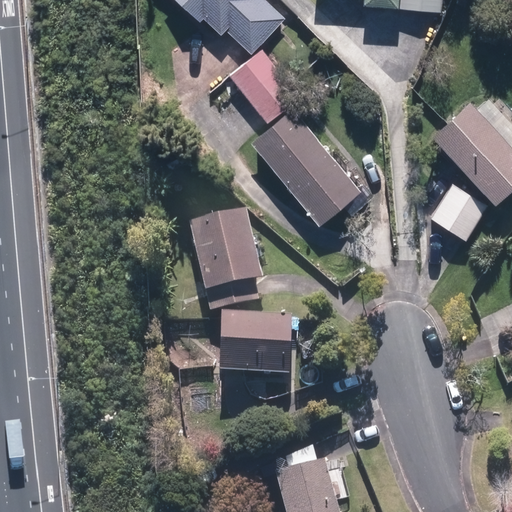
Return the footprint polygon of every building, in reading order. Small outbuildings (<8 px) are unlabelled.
[(269,0),(180,0),(203,22),(207,18),(222,33),(228,26),(254,52),(287,18),(269,0)] [(361,0),(362,3),(397,5),(397,6),(443,9),(443,0),(361,0)] [(302,94),(263,47),(230,74),(269,122),(302,94)] [(511,191),(511,145),(472,100),(435,132),(498,204),(511,191)] [(362,190),(294,107),(253,141),(321,224),(362,190)] [(487,206),(452,182),(430,215),(464,239),(487,206)] [(209,310),(260,299),(256,278),(265,276),(251,208),(191,221),(209,310)] [(301,315),(226,311),(223,371),(298,374),(301,315)] [(321,463),(317,446),(277,457),(281,473),(276,474),(285,511),(342,511),(330,461),(321,463)]
